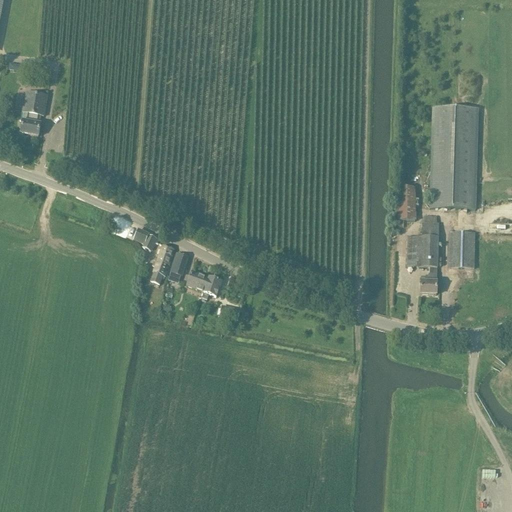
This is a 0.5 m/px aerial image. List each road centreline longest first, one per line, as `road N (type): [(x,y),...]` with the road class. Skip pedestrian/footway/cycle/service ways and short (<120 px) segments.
road 1 (unclassified): [(391,326),(226,266),(101,202),(0,165)]
road 2 (unclassified): [(391,326),(462,337),(511,325)]
